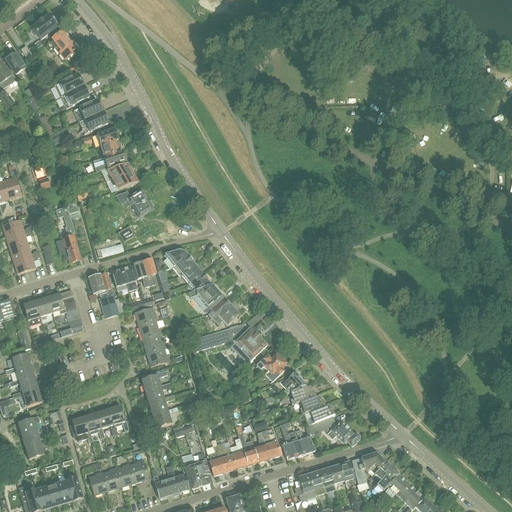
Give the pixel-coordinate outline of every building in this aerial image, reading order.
[(42,41),(58,28),(49,17),(44,21),(37,25),(38,26),(33,30),(42,41)] [(52,41),(57,48),(54,50),(59,57),(60,56),(65,62),(78,53),(72,44),(71,46),(62,34),(52,41)] [(26,47),(20,51),(27,62),(33,58),(26,47)] [(7,60),(6,61),(15,76),(26,70),(16,54),(12,57),(11,56),(7,59),(7,60)] [(67,69),(72,75),(85,65),(80,59),(67,69)] [(11,77),(1,64),(0,65),(0,84),(0,85),(0,84),(0,85),(3,90),(17,81),(13,75),(11,77)] [(54,88),(60,99),(85,87),(82,81),(80,82),(77,76),(54,88)] [(88,93),(85,87),(60,99),(66,111),(89,99),(86,94),(88,93)] [(36,95),(31,88),(24,92),(29,99),(36,95)] [(5,91),(0,94),(0,98),(8,110),(15,105),(5,91)] [(34,97),(27,101),(34,112),(41,108),(34,97)] [(73,112),(79,124),(105,113),(102,106),(100,107),(97,102),(73,112)] [(107,119),(105,113),(79,124),(84,136),(108,126),(105,120),(107,119)] [(41,125),(48,122),(45,116),(38,119),(41,125)] [(114,130),(97,135),(100,147),(118,141),(114,130)] [(67,141),(63,132),(50,138),(53,147),(67,141)] [(92,143),(91,138),(83,141),(83,140),(74,143),(75,149),(85,145),(92,143)] [(100,147),(104,158),(121,153),(118,141),(100,147)] [(108,170),(125,164),(123,158),(124,157),(123,154),(122,154),(121,153),(104,158),(92,162),(96,174),(101,172),(106,170),(108,170)] [(108,170),(106,170),(110,176),(109,177),(107,177),(110,182),(132,175),(130,172),(131,170),(128,166),(126,166),(108,171),(108,170)] [(34,171),(37,180),(45,177),(43,168),(34,171)] [(12,180),(3,183),(9,201),(21,197),(14,171),(9,173),(11,177),(12,180)] [(132,175),(110,182),(113,187),(116,186),(118,191),(138,185),(137,184),(138,183),(136,179),(134,179),(132,175)] [(39,182),(41,190),(42,191),(50,189),(48,180),(39,182)] [(0,203),(9,201),(3,183),(0,183),(0,203)] [(147,200),(141,190),(134,194),(132,190),(122,196),(125,200),(120,203),(126,213),(147,200)] [(76,196),(78,203),(90,199),(88,192),(76,196)] [(132,222),(153,210),(150,206),(151,204),(149,200),(147,200),(126,213),(132,222)] [(71,222),(80,220),(76,205),(67,207),(68,210),(70,218),(71,222)] [(50,207),(44,209),(46,215),(52,213),(50,207)] [(58,221),(70,218),(68,210),(55,213),(58,221)] [(138,232),(159,219),(159,218),(157,214),(155,214),(153,210),(132,222),(138,232)] [(159,219),(138,232),(145,242),(149,239),(150,242),(153,242),(161,238),(158,234),(165,230),(159,220),(159,219)] [(2,227),(6,240),(31,232),(30,228),(26,229),(26,230),(23,231),(20,221),(2,227)] [(75,234),(73,227),(65,229),(67,236),(75,234)] [(129,242),(137,238),(134,231),(125,236),(129,242)] [(6,240),(10,252),(28,246),(25,236),(28,235),(29,236),(32,235),(31,232),(6,240)] [(63,241),(57,243),(60,255),(63,254),(65,261),(69,260),(71,264),(81,261),(74,237),(63,241)] [(97,251),(100,259),(121,253),(118,245),(97,251)] [(10,252),(13,263),(39,255),(38,252),(33,253),(34,254),(31,255),(28,246),(10,252)] [(53,264),(48,247),(42,249),(47,266),(53,264)] [(166,256),(175,267),(187,257),(184,253),(185,251),(180,250),(179,252),(166,256)] [(17,276),(36,270),(33,260),(36,259),(36,260),(40,259),(39,255),(13,263),(17,276)] [(175,267),(182,276),(195,266),(191,261),(192,260),(189,256),(188,257),(187,257),(175,267)] [(156,275),(152,260),(151,261),(150,259),(146,260),(146,262),(143,263),(150,287),(156,285),(153,276),(156,275)] [(154,261),(158,273),(163,271),(159,260),(154,261)] [(145,289),(150,287),(143,263),(139,264),(138,263),(134,264),(134,265),(133,266),(137,280),(142,279),(145,289)] [(182,276),(190,284),(202,275),(198,271),(200,270),(196,265),(195,266),(182,276)] [(131,266),(121,269),(127,290),(128,292),(137,289),(131,266)] [(111,272),(116,288),(117,292),(127,290),(121,269),(111,272)] [(158,273),(161,284),(166,282),(164,271),(163,271),(158,273)] [(93,296),(99,294),(99,295),(101,295),(102,298),(99,300),(100,305),(99,306),(103,317),(104,317),(105,320),(119,315),(115,301),(107,274),(88,279),(93,296)] [(190,284),(196,291),(211,286),(210,284),(206,280),(207,279),(204,275),(202,276),(202,275),(190,284)] [(161,284),(163,293),(169,291),(166,282),(161,284)] [(215,291),(211,286),(196,291),(189,294),(190,299),(192,298),(204,311),(208,315),(211,312),(225,300),(219,295),(220,293),(217,291),(215,291)] [(72,292),(60,295),(61,301),(73,297),(72,292)] [(60,295),(47,299),(52,314),(64,311),(63,307),(61,301),(60,295)] [(75,303),(73,297),(61,301),(63,307),(75,303)] [(47,299),(35,302),(40,318),(52,314),(47,299)] [(119,315),(125,313),(120,299),(115,301),(119,315)] [(145,308),(155,305),(153,299),(143,302),(145,308)] [(226,302),(225,300),(211,312),(208,315),(218,327),(222,323),(226,327),(240,315),(234,308),(233,309),(230,306),(230,304),(228,302),(226,302)] [(1,305),(0,304),(0,306),(5,323),(16,320),(11,301),(6,303),(5,302),(2,303),(1,305)] [(40,318),(35,302),(23,306),(30,328),(42,324),(40,318)] [(133,311),(145,308),(143,302),(131,305),(133,311)] [(77,309),(75,303),(63,307),(64,311),(65,312),(77,309)] [(78,314),(77,309),(65,312),(67,318),(78,314)] [(138,328),(156,323),(157,322),(155,316),(154,316),(152,309),(134,314),(138,328)] [(80,320),(78,314),(67,318),(68,324),(80,320)] [(82,326),(80,320),(68,324),(70,329),(82,326)] [(138,328),(142,341),(161,336),(159,329),(158,329),(156,323),(138,328)] [(250,329),(249,330),(244,325),(239,326),(192,341),(196,354),(234,341),(235,343),(230,348),(247,366),(266,347),(260,340),(261,340),(256,335),(250,329)] [(84,332),(82,326),(70,329),(71,331),(72,335),(84,332)] [(30,350),(25,332),(18,333),(23,352),(30,350)] [(34,347),(48,343),(46,336),(32,340),(34,347)] [(142,341),(146,355),(165,349),(164,343),(162,344),(160,336),(161,336),(142,341)] [(12,349),(1,351),(1,353),(2,357),(9,356),(13,355),(12,349)] [(165,349),(146,355),(150,369),(170,363),(168,356),(166,357),(164,350),(165,349)] [(7,376),(16,373),(15,372),(31,367),(28,355),(12,360),(14,369),(5,372),(7,376)] [(263,368),(268,372),(281,360),(276,355),(270,360),(267,357),(256,367),(260,371),(263,368)] [(272,376),(268,379),(272,383),(284,372),(282,370),(286,366),(281,360),(268,372),(272,376)] [(10,388),(19,385),(19,384),(35,380),(31,367),(15,372),(16,373),(18,381),(9,384),(10,388)] [(141,381),(145,393),(160,388),(160,387),(157,379),(167,376),(166,372),(156,375),(156,376),(141,381)] [(288,390),(290,393),(307,387),(295,374),(282,387),(287,391),(288,390)] [(14,400),(23,398),(23,396),(39,392),(35,380),(19,384),(19,385),(22,393),(13,396),(14,400)] [(245,390),(242,386),(239,381),(233,384),(236,390),(239,394),(245,390)] [(145,393),(149,405),(164,400),(163,399),(161,391),(171,388),(169,384),(160,387),(160,388),(145,393)] [(292,406),(295,405),(317,397),(312,392),(313,390),(310,387),(308,387),(307,387),(290,393),(293,399),(290,400),(292,406)] [(251,399),(245,390),(239,394),(245,403),(246,402),(245,402),(249,400),(250,400),(251,399)] [(42,404),(39,392),(23,396),(23,398),(25,403),(21,404),(23,410),(42,404)] [(264,401),(270,399),(269,399),(265,392),(261,395),(264,401)] [(149,405),(152,417),(168,413),(167,411),(165,403),(174,400),(173,396),(163,399),(164,400),(149,405)] [(292,416),(293,419),(298,417),(302,416),(302,415),(309,413),(326,406),(322,402),(322,400),(319,397),(317,397),(295,405),(300,403),(302,409),(300,410),(301,413),(292,416)] [(9,400),(0,402),(0,409),(2,417),(7,416),(4,408),(11,406),(9,400)] [(326,406),(309,413),(309,420),(306,421),(307,426),(332,417),(335,416),(331,411),(331,409),(329,407),(326,407),(326,406)] [(120,407),(108,411),(112,426),(114,426),(122,423),(124,433),(129,432),(126,422),(125,422),(120,407)] [(156,430),(171,425),(168,416),(178,413),(177,408),(167,411),(168,413),(152,417),(156,430)] [(108,411),(96,415),(100,430),(102,429),(109,427),(112,437),(117,435),(114,426),(112,426),(108,411)] [(222,422),(232,419),(229,411),(220,414),(222,422)] [(96,415),(84,418),(88,434),(90,433),(97,431),(100,440),(105,439),(102,429),(100,430),(96,415)] [(295,420),(299,424),(302,426),(298,417),(293,419),(294,421),(295,420)] [(332,417),(307,426),(305,427),(308,437),(309,437),(310,437),(324,431),(328,435),(327,436),(332,441),(336,438),(343,445),(346,442),(351,448),(353,447),(359,442),(360,438),(357,435),(353,435),(341,422),(337,426),(332,417)] [(38,418),(18,424),(21,436),(37,432),(35,425),(40,424),(38,418)] [(71,422),(76,437),(85,434),(88,444),(92,442),(90,433),(88,434),(84,418),(71,422)] [(198,425),(200,432),(210,429),(208,422),(198,425)] [(265,422),(253,426),(256,433),(268,429),(265,422)] [(183,429),(185,435),(186,439),(190,438),(188,434),(193,433),(191,426),(183,429)] [(185,435),(183,429),(182,427),(172,430),(175,438),(185,435)] [(161,434),(165,446),(173,444),(172,440),(175,439),(173,431),(161,434)] [(314,453),(309,437),(308,437),(303,439),(300,431),(297,432),(298,434),(305,456),(314,453)] [(21,436),(25,448),(41,444),(37,432),(21,436)] [(270,446),(265,432),(261,433),(269,461),(281,457),(277,443),(270,446)] [(288,434),(290,442),(296,459),(305,456),(298,434),(297,432),(288,435),(288,434)] [(256,435),(258,441),(260,449),(253,451),(258,464),(269,461),(261,433),(256,435)] [(287,462),(296,459),(290,442),(288,434),(283,436),(286,444),(281,445),(287,462)] [(160,435),(153,437),(156,446),(163,444),(160,435)] [(247,467),(258,464),(253,451),(248,452),(247,446),(245,445),(243,439),(238,440),(247,467)] [(236,471),(247,467),(238,440),(235,441),(236,447),(229,449),(236,471)] [(44,456),(41,444),(25,448),(29,461),(44,456)] [(219,454),(221,461),(224,474),(236,471),(229,449),(224,451),(222,445),(216,447),(219,454)] [(354,472),(358,486),(366,484),(362,471),(364,471),(367,474),(370,471),(374,475),(375,475),(379,472),(378,471),(385,463),(373,452),(370,452),(364,459),(351,462),(354,472)] [(209,472),(206,460),(193,463),(201,487),(210,485),(206,473),(209,472)] [(136,465),(129,467),(134,485),(148,480),(143,461),(136,463),(136,465)] [(209,464),(213,477),(224,474),(221,461),(209,464)] [(374,475),(380,482),(385,477),(384,476),(391,469),(389,467),(391,466),(386,462),(385,463),(378,471),(379,472),(375,475),(374,475)] [(189,463),(183,464),(191,490),(201,487),(193,463),(189,464),(189,463)] [(344,463),(339,465),(344,482),(355,479),(350,463),(345,464),(344,463)] [(116,469),(115,469),(121,488),(134,485),(129,467),(129,465),(122,467),(123,469),(116,471),(116,469)] [(333,468),(329,469),(334,485),(344,482),(339,465),(334,466),(333,468)] [(102,473),(107,492),(121,488),(115,469),(109,471),(109,473),(103,475),(102,473)] [(323,469),(318,471),(323,488),(325,495),(336,492),(334,485),(329,469),(325,471),(323,469)] [(387,488),(398,476),(395,473),(396,471),(394,469),(392,469),(391,469),(384,476),(385,477),(380,482),(383,485),(380,487),(384,491),(387,488)] [(313,474),(308,476),(315,498),(313,491),(323,488),(318,471),(314,472),(313,474)] [(169,480),(164,482),(169,497),(179,494),(174,477),(173,472),(167,474),(169,480)] [(173,472),(174,477),(179,494),(189,491),(184,474),(182,474),(182,475),(180,476),(181,477),(175,479),(173,472)] [(88,479),(94,497),(107,492),(102,473),(95,475),(95,477),(88,479)] [(298,481),(302,494),(298,495),(300,502),(315,498),(308,476),(304,477),(302,476),(299,477),(299,479),(297,479),(298,481)] [(408,485),(398,476),(387,488),(388,489),(385,493),(393,500),(408,485)] [(152,479),(159,500),(169,497),(164,482),(158,483),(157,477),(152,479)] [(72,503),(72,504),(83,500),(77,479),(65,483),(72,503)] [(337,487),(340,494),(350,489),(347,482),(337,487)] [(56,485),(62,506),(72,503),(65,483),(56,485)] [(46,488),(52,509),(62,506),(56,485),(46,488)] [(398,498),(404,504),(416,492),(408,485),(393,500),(395,502),(398,498)] [(28,505),(30,511),(42,511),(36,491),(25,494),(23,488),(18,490),(23,506),(28,505)] [(36,491),(42,511),(52,509),(46,488),(36,491)] [(405,511),(411,511),(414,510),(424,500),(416,492),(404,504),(409,509),(405,511)] [(226,500),(229,511),(244,511),(239,496),(233,499),(232,498),(227,499),(227,500),(226,500)] [(428,511),(433,508),(424,500),(414,510),(411,511),(416,511),(417,511),(428,511)] [(355,511),(361,511),(365,511),(362,502),(353,504),(355,511)]
